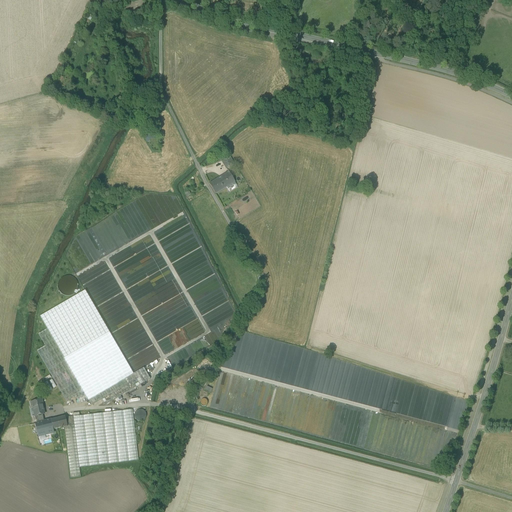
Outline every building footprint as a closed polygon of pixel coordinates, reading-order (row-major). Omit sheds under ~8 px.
[(154,12),(143,8),(142,12),(152,16),(154,12)] [(223,162),(227,168),(232,165),(229,158),(223,162)] [(229,172),(218,179),(210,184),(216,194),(223,189),(226,187),(234,182),(229,172)] [(234,182),(226,187),(229,192),(238,187),(234,182)] [(71,276),(66,276),(63,277),(60,280),(58,284),(58,288),(59,291),(61,294),(65,295),(69,296),(73,294),(76,291),(78,288),(78,284),(76,281),(74,278),(71,276)] [(87,399),(91,406),(102,400),(105,405),(115,399),(121,396),(150,379),(143,368),(133,374),(86,293),(85,291),(40,317),(47,329),(83,392),(87,399)] [(83,392),(47,329),(38,334),(45,346),(37,351),(66,402),(75,397),(83,392)] [(83,392),(75,397),(79,404),(87,399),(83,392)] [(36,416),(37,418),(43,416),(42,415),(44,414),(43,408),(42,400),(31,403),(32,408),(33,407),(35,416),(36,416)] [(64,427),(70,478),(80,477),(79,468),(138,461),(132,410),(66,418),(67,426),(64,427)] [(135,414),(134,416),(135,419),(137,420),(139,421),(141,422),(143,421),(145,419),(146,417),(146,415),(146,413),(144,411),(142,410),(140,410),(137,410),(136,412),(135,414)] [(65,416),(51,420),(53,430),(60,428),(63,427),(64,427),(67,426),(66,418),(65,416)] [(45,435),(54,433),(53,430),(51,420),(44,421),(38,423),(35,423),(38,433),(38,437),(40,437),(45,435)]
